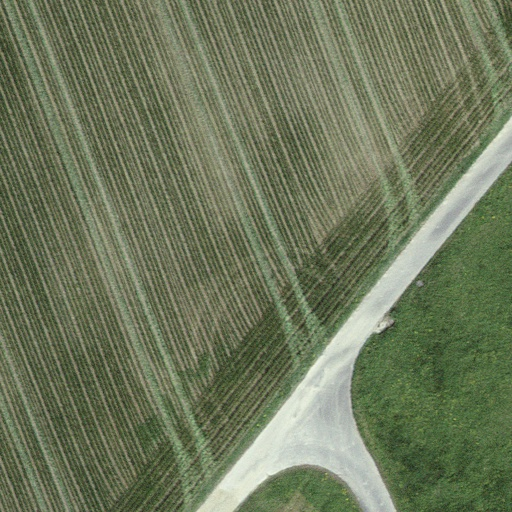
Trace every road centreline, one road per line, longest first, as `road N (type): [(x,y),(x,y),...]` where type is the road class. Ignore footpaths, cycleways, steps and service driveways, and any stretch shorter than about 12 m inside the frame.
road 1 (track): [(301,403),(511,137)]
road 2 (track): [(216,511),(301,403)]
road 3 (track): [(383,511),(334,435),(301,403)]
